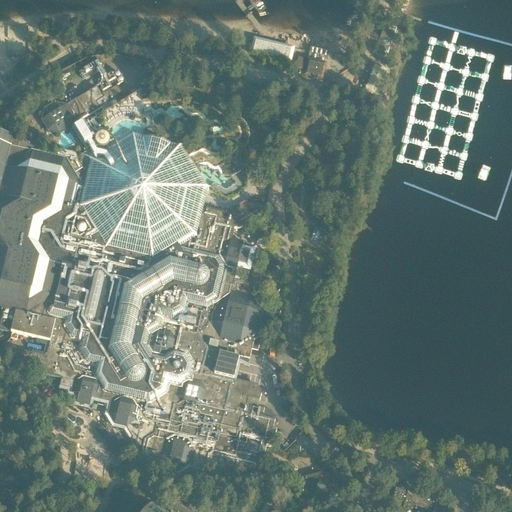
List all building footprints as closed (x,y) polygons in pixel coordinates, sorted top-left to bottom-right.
[(384,26),(375,51),(387,55),(389,50),(385,49),(390,34),(394,36),(396,30),(384,26)] [(253,38),(250,53),(291,63),(294,48),(253,38)] [(335,55),(332,69),(336,70),(340,76),(358,63),(354,59),(335,55)] [(298,59),(295,69),(305,72),(303,78),(322,82),(326,65),(298,59)] [(91,163),(106,153),(104,150),(89,125),(125,104),(116,89),(119,88),(112,76),(97,84),(105,97),(102,99),(96,91),(67,109),(54,106),(44,112),(43,117),(39,116),(38,120),(42,120),(41,124),(48,135),(59,138),(62,136),(70,132),(85,157),(91,163)] [(10,110),(0,115),(0,116),(5,124),(15,118),(10,110)] [(230,217),(203,213),(205,204),(207,193),(193,170),(189,163),(187,159),(181,150),(176,149),(156,144),(142,140),(133,137),(132,138),(130,135),(113,144),(112,145),(113,149),(106,153),(91,163),(85,157),(78,162),(75,158),(74,157),(61,153),(59,153),(57,155),(56,157),(56,160),(39,156),(40,149),(35,148),(37,140),(30,138),(23,137),(22,145),(12,143),(12,139),(0,136),(1,132),(0,131),(0,332),(36,341),(35,345),(45,348),(43,355),(31,352),(30,355),(17,352),(14,365),(24,367),(23,372),(38,375),(37,379),(45,381),(46,378),(61,381),(59,392),(67,394),(67,398),(74,400),(73,408),(91,413),(93,405),(100,406),(106,407),(104,418),(112,430),(124,433),(131,445),(129,452),(140,455),(147,465),(159,468),(165,479),(177,481),(187,475),(199,478),(209,472),(226,476),(226,472),(243,475),(243,472),(259,475),(264,453),(265,448),(269,449),(271,449),(272,448),(272,447),(276,432),(272,431),(275,419),(270,417),(271,414),(257,411),(261,396),(260,393),(259,391),(256,388),(253,387),(233,383),(238,364),(248,367),(251,353),(257,354),(260,342),(264,328),(260,327),(261,320),(262,317),(260,313),(264,310),(256,299),(258,289),(234,283),(238,267),(246,269),(249,256),(241,254),(242,246),(231,243),(234,232),(239,233),(251,226),(241,210),(230,217)] [(228,163),(218,169),(224,178),(230,181),(240,174),(237,170),(233,172),(228,163)] [(316,230),(312,241),(321,244),(324,232),(316,230)] [(0,505),(3,506),(1,511),(8,511),(9,508),(17,510),(19,503),(9,500),(11,494),(9,493),(10,489),(5,487),(6,484),(3,483),(4,477),(0,475),(0,505)] [(291,483),(289,488),(294,489),(292,496),(300,504),(305,500),(312,508),(328,503),(329,500),(335,501),(338,492),(332,490),(332,487),(320,475),(291,483)] [(446,511),(434,509),(436,502),(395,490),(390,507),(403,511),(446,511)] [(185,511),(174,504),(168,511),(159,511),(153,507),(149,511),(134,511),(120,501),(111,511),(185,511)]
